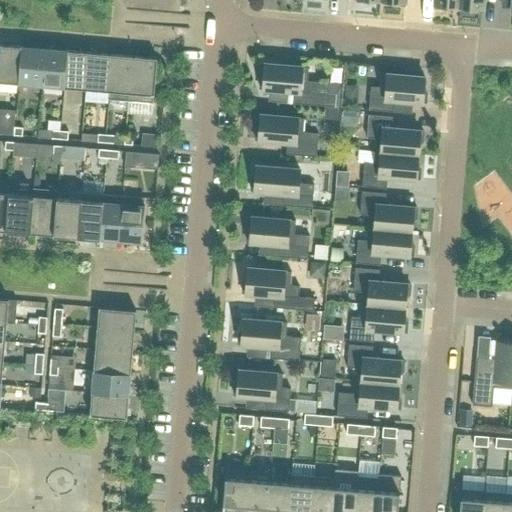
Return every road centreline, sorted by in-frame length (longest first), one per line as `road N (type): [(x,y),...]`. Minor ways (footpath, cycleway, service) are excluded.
road 1 (residential): [(218,24),(173,511)]
road 2 (residential): [(442,304),(460,49)]
road 3 (residential): [(218,24),(460,49)]
road 4 (residential): [(424,511),(442,304)]
